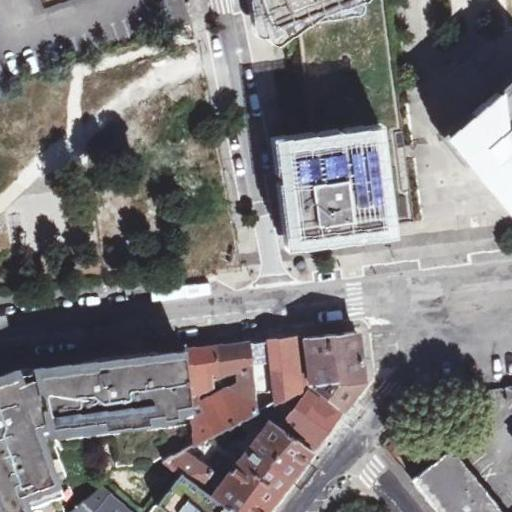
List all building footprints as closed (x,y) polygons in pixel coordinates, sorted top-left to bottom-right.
[(185,0),(166,0),(176,29),(193,23),(185,0)] [(258,0),(268,26),(297,16),(339,0),(258,0)] [(339,0),(297,16),(299,36),(310,130),(311,141),(370,134),(381,225),(416,221),(405,136),(403,120),(387,0),(339,0)] [(0,59),(0,91),(10,88),(0,59)] [(511,91),(504,98),(498,92),(470,115),(473,119),(453,135),(470,155),(466,159),(504,204),(511,197),(511,91)] [(311,141),(283,145),(294,236),(381,225),(370,134),(311,141)] [(356,331),(301,337),(306,385),(340,411),(362,381),(356,331)] [(249,343),(257,412),(262,416),(267,420),(311,449),(340,411),(306,385),(301,337),(249,343)] [(183,350),(194,443),(195,445),(237,423),(257,412),(249,343),(183,350)] [(67,511),(99,486),(87,472),(83,445),(115,441),(117,466),(153,465),(194,443),(183,350),(14,370),(0,375),(0,511),(67,511)] [(257,412),(237,423),(249,433),(262,416),(257,412)] [(262,511),(311,449),(267,420),(217,485),(206,477),(212,469),(184,450),(162,461),(179,473),(232,511),(262,511)] [(500,511),(451,452),(413,481),(437,511),(500,511)] [(165,511),(232,511),(179,473),(156,504),(165,511)] [(131,511),(100,485),(99,486),(67,511),(131,511)]
